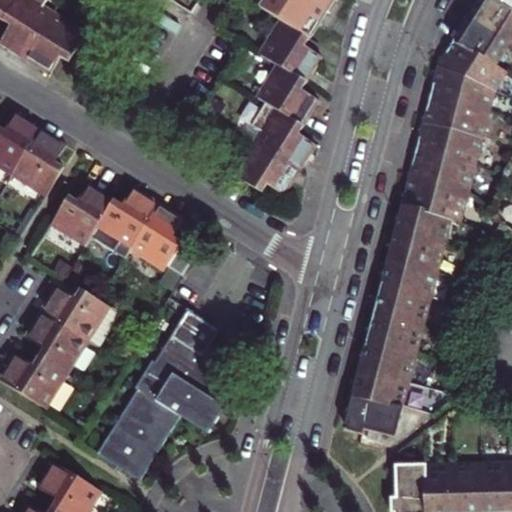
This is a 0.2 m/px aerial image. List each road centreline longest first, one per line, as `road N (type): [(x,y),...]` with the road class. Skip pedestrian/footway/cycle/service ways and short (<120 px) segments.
road 1 (residential): [(0,75),(313,266)]
road 2 (tertiary): [(343,280),(420,0)]
road 3 (tertiary): [(385,0),(313,266)]
road 4 (tertiary): [(313,266),(248,511)]
road 5 (tertiary): [(288,511),(343,280)]
